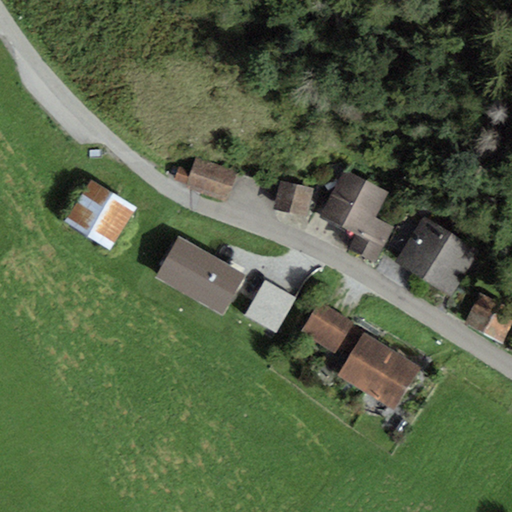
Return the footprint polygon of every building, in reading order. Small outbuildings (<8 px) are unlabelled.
[(235,176),(202,163),(193,188),(226,200),(235,176)] [(392,193),(347,170),(323,217),(388,250),(398,231),(378,220),(392,193)] [(137,209),(95,183),(70,225),(113,253),(137,209)] [(316,194),(283,185),(276,212),(309,221),(316,194)] [(430,222),(403,266),(457,299),(484,254),(430,222)] [(244,274),(179,238),(157,277),(223,312),(244,274)] [(293,298),(266,282),(247,315),(275,331),(293,298)] [(511,315),(511,312),(481,298),(469,322),(501,338),(511,315)] [(354,324),(324,307),(306,338),(336,355),(354,324)] [(421,370),(368,340),(344,382),(397,412),(421,370)]
